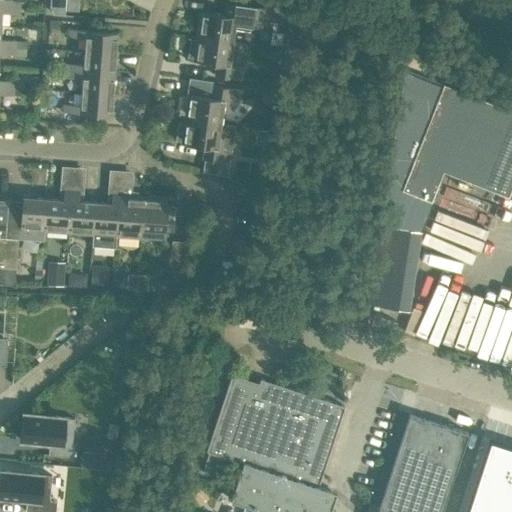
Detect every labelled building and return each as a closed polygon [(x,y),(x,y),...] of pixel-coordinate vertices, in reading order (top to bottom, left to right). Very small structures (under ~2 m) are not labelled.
[(50,0),(51,5),(50,7),(54,13),(60,14),(65,14),(65,0),(50,0)] [(289,14),(290,2),(274,0),(273,12),(289,14)] [(262,27),(264,7),(225,2),(223,14),(199,11),(196,35),(233,40),(234,28),(249,30),(250,25),(262,27)] [(18,13),(19,8),(0,6),(0,26),(1,12),(18,13)] [(0,46),(16,47),(17,41),(0,39),(0,27),(0,26),(0,46)] [(115,53),(117,32),(69,29),(69,37),(85,38),(84,51),(115,53)] [(272,32),(271,45),(283,46),(284,34),(272,32)] [(233,40),(196,35),(195,39),(190,38),(188,56),(193,56),(193,59),(217,62),(215,75),(241,79),(243,66),(234,65),(236,54),(231,53),(233,40)] [(114,74),(115,53),(84,51),(83,65),(66,63),(66,70),(114,74)] [(112,94),(114,74),(66,70),(65,77),(83,78),(82,92),(112,94)] [(13,81),(13,87),(21,88),(23,88),(24,78),(14,77),(13,81)] [(511,109),(443,82),(401,187),(431,199),(442,169),(507,195),(511,183),(511,109)] [(238,101),(240,89),(213,85),(211,97),(188,94),(188,96),(183,96),(180,113),(185,113),(185,119),(221,124),(221,123),(223,111),(227,112),(229,100),(238,101)] [(0,93),(13,94),(13,87),(0,86),(0,93)] [(111,115),(112,94),(82,92),(81,105),(64,104),(64,111),(111,115)] [(221,124),(185,119),(184,122),(179,122),(177,139),(182,139),(181,142),(205,145),(203,158),(229,162),(235,125),(221,123),(221,124)] [(69,232),(72,190),(62,189),(61,196),(63,196),(63,199),(47,198),(44,230),(45,230),(69,232)] [(81,197),(82,191),(72,190),(69,232),(92,234),(94,202),(79,201),(79,197),(81,197)] [(116,233),(119,194),(112,194),(111,203),(94,202),(92,234),(91,246),(115,247),(116,235),(116,233)] [(141,237),(141,228),(140,228),(143,196),(119,194),(116,233),(116,235),(141,237)] [(45,230),(44,230),(47,198),(22,196),(19,239),(44,240),(45,230)] [(165,229),(167,198),(143,196),(140,228),(141,228),(165,229)] [(410,309),(422,230),(389,226),(378,304),(410,309)] [(3,268),(16,269),(17,257),(18,239),(5,238),(3,268)] [(183,271),(184,257),(185,241),(172,240),(170,270),(183,271)] [(65,263),(48,261),(47,284),(63,285),(65,263)] [(106,287),(107,271),(93,270),(92,286),(106,287)] [(136,289),(137,275),(128,274),(127,288),(136,289)] [(66,286),(74,286),(74,278),(66,278),(66,286)] [(259,382),(243,377),(231,373),(206,450),(209,452),(202,472),(222,479),(226,466),(239,471),(230,499),(246,504),(243,511),(329,511),(334,497),(330,489),(318,485),(344,406),(260,378),(259,382)] [(23,413),(21,439),(49,442),(48,454),(74,457),(75,443),(73,443),(75,418),(23,413)] [(443,425),(410,414),(377,511),(440,511),(454,471),(455,472),(468,432),(444,424),(443,425)] [(109,422),(107,430),(116,431),(117,428),(118,424),(109,422)] [(511,511),(511,445),(492,439),(468,511),(511,511)] [(1,470),(0,477),(0,495),(27,499),(26,511),(38,511),(55,511),(57,500),(49,499),(52,474),(1,470)]
